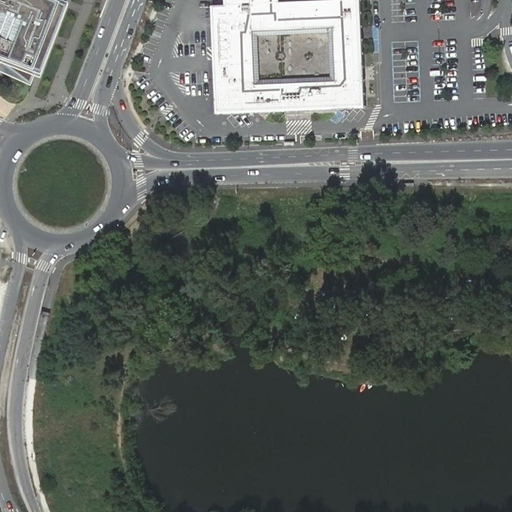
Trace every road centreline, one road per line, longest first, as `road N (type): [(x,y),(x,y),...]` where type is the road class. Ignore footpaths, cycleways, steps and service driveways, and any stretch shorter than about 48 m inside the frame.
road 1 (tertiary): [(119,203),(167,175),(461,169)]
road 2 (tertiary): [(35,511),(15,433),(19,368),(44,266),(66,243)]
road 3 (tertiary): [(461,149),(198,159)]
road 4 (unclassified): [(198,159),(158,152),(140,137),(114,90),(114,64)]
road 5 (tertiary): [(13,219),(20,257),(0,353)]
road 6 (tertiary): [(117,0),(83,88),(58,121)]
